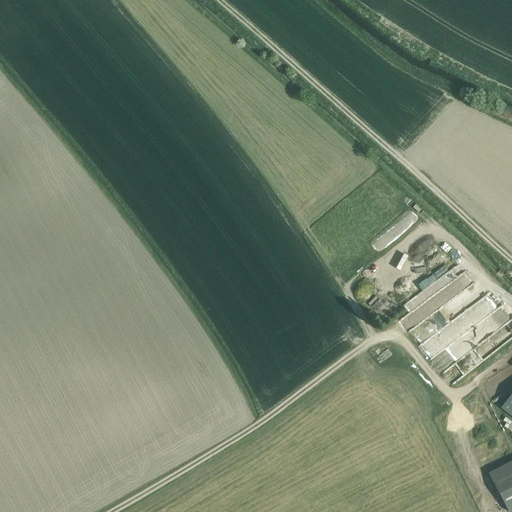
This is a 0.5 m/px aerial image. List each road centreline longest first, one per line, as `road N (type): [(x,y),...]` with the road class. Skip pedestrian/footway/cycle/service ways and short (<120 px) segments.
road 1 (track): [(219,0),(511,260)]
road 2 (track): [(395,333),(361,347),(243,433),(109,511)]
